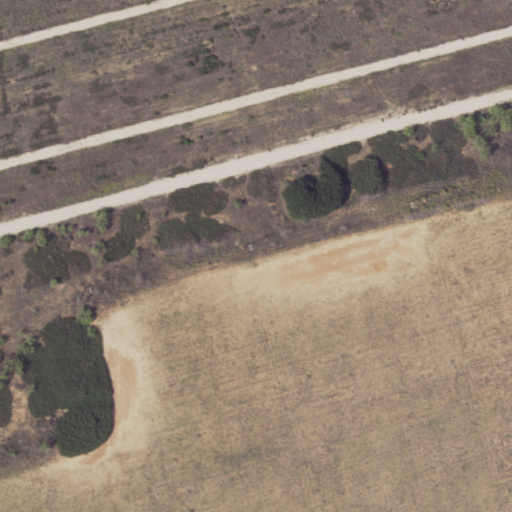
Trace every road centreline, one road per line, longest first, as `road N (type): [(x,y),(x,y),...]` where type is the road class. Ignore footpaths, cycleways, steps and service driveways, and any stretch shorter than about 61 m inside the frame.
road 1 (residential): [(0,230),(511,97)]
road 2 (track): [(289,154),(246,0)]
